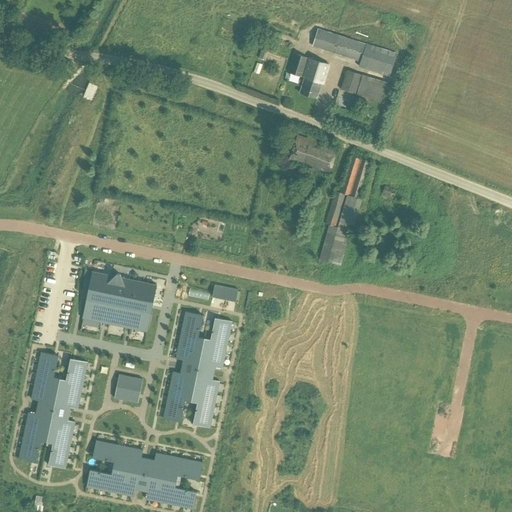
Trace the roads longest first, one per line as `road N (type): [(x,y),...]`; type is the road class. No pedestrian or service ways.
road 1 (unclassified): [(0,39),(201,82),(511,204)]
road 2 (residential): [(0,224),(474,312)]
road 3 (residential): [(474,312),(444,454)]
